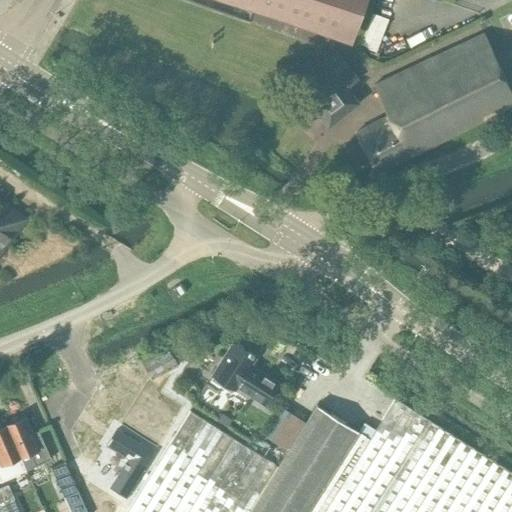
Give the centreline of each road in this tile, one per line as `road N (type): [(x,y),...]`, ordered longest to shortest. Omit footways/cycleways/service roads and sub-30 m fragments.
road 1 (secondary): [(511,379),(306,244)]
road 2 (residential): [(0,349),(140,283),(206,231)]
road 3 (unclassified): [(306,244),(350,210),(511,137)]
road 4 (secondary): [(194,177),(0,61)]
road 5 (unclassified): [(174,210),(0,103)]
road 6 (secondary): [(306,244),(194,177)]
